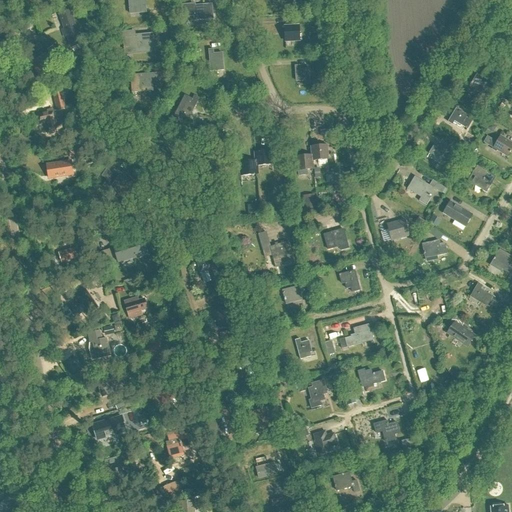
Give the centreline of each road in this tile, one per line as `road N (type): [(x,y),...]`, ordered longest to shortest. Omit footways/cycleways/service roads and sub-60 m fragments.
road 1 (track): [(12,210),(72,211),(90,228),(140,213),(164,232),(179,252),(255,511)]
road 2 (unclassified): [(63,511),(0,139)]
road 3 (unclassified): [(239,0),(280,106),(340,117),(359,197)]
road 4 (unclassified): [(389,298),(460,274),(511,188)]
road 5 (unclassified): [(359,197),(378,189),(449,71)]
road 6 (unclassified): [(435,511),(475,470),(511,409)]
